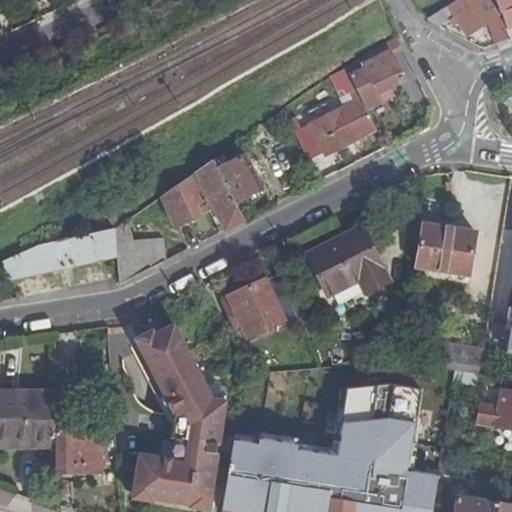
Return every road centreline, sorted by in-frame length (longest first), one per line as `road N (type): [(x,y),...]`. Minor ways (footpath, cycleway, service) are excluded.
road 1 (residential): [(462,133),(122,301),(0,327)]
road 2 (residential): [(0,61),(132,0)]
